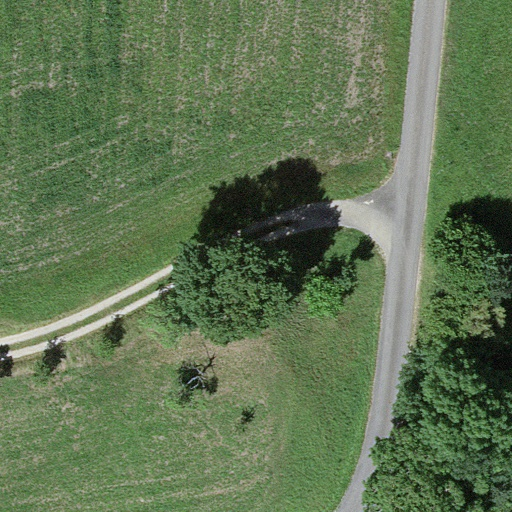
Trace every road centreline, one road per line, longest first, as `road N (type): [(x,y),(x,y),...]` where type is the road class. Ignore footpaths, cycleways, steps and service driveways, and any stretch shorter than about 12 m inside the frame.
road 1 (unclassified): [(358,511),(392,388),(432,0)]
road 2 (track): [(411,206),(283,225),(44,336),(0,345)]
